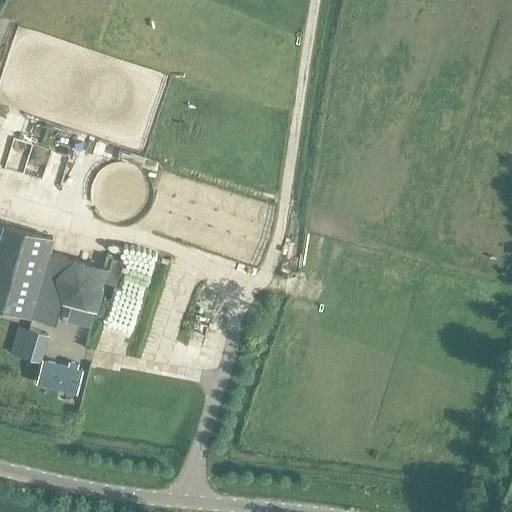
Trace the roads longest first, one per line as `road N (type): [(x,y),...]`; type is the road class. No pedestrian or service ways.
road 1 (track): [(318,0),(272,270),(242,297),(187,503)]
road 2 (unclassified): [(284,511),(93,490),(0,470)]
